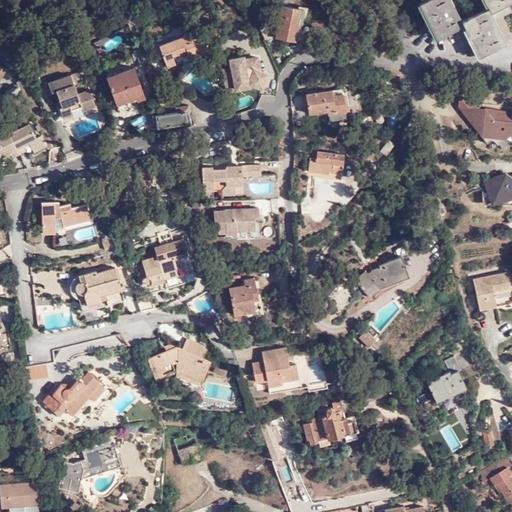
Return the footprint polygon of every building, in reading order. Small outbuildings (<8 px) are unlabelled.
[(511,4),(511,0),(484,0),(490,10),(464,24),(451,0),(432,0),(421,6),(439,41),(466,28),(481,59),(508,46),(492,14),(511,4)] [(300,24),(303,24),(306,7),(299,6),(299,9),(282,6),(276,37),(296,41),(300,24)] [(350,12),(339,10),(338,21),(340,21),(343,20),(346,21),(349,22),(350,12)] [(371,14),(370,25),(372,24),(373,24),(375,24),(376,24),(378,24),(379,25),(380,25),(382,26),(383,15),(371,14)] [(258,26),(264,41),(272,37),(266,22),(258,26)] [(199,24),(192,26),(191,28),(182,31),(181,33),(159,41),(167,64),(176,60),(173,53),(179,51),(178,47),(186,45),(190,56),(198,53),(198,50),(208,46),(199,24)] [(243,56),(229,59),(230,65),(235,86),(250,83),(251,85),(253,85),(260,88),(267,72),(261,70),(258,56),(244,59),(243,56)] [(48,84),(51,83),(56,81),(60,91),(57,97),(55,100),(59,109),(69,105),(68,102),(79,98),(80,101),(92,97),(86,80),(75,84),(71,76),(73,74),(69,64),(44,74),(48,84)] [(108,75),(116,96),(135,90),(136,95),(138,98),(146,94),(136,65),(108,75)] [(235,86),(230,65),(222,66),(226,88),(235,86)] [(118,101),(136,95),(135,90),(116,96),(118,101)] [(346,90),(333,92),(333,97),(343,95),(346,113),(350,113),(346,90)] [(330,116),(345,114),(346,113),(343,95),(333,97),(333,92),(306,97),(310,116),(328,113),(329,117),(330,116)] [(459,106),(476,107),(476,99),(460,98),(459,106)] [(174,105),(175,109),(154,114),(158,127),(188,120),(186,110),(190,109),(188,102),(174,105)] [(483,109),(459,106),(482,138),(487,144),(493,141),(500,146),(511,137),(511,110),(486,108),(483,109)] [(346,121),(345,114),(330,116),(331,123),(346,121)] [(0,154),(8,151),(11,157),(25,150),(22,143),(34,137),(28,124),(8,132),(7,131),(0,133),(0,154)] [(240,156),(255,155),(254,146),(245,147),(246,149),(240,150),(240,156)] [(343,180),(345,156),(318,153),(317,159),(312,159),(310,178),(343,180)] [(213,166),(199,167),(200,179),(203,179),(213,178),(213,181),(226,180),(226,186),(235,185),(244,185),(243,176),(261,175),(261,164),(227,165),(225,167),(225,168),(213,169),(213,166)] [(511,174),(484,181),(484,207),(506,203),(511,203),(511,174)] [(235,194),(235,185),(226,186),(226,180),(213,181),(213,178),(203,179),(203,190),(222,189),(223,194),(235,194)] [(39,198),(39,231),(52,230),(53,215),(57,214),(60,221),(86,217),(84,202),(68,205),(67,202),(52,203),(51,198),(39,198)] [(259,208),(214,210),(214,220),(217,220),(218,233),(225,233),(237,232),(237,231),(255,230),(255,216),(259,216),(259,208)] [(442,223),(438,209),(413,218),(418,233),(442,223)] [(259,216),(255,216),(255,230),(237,231),(237,232),(225,233),(226,239),(260,237),(259,216)] [(155,247),(158,255),(142,262),(143,264),(145,269),(148,275),(145,276),(144,276),(143,277),(142,278),(142,279),(142,280),(142,281),(142,282),(143,282),(143,283),(144,284),(145,284),(146,285),(147,285),(148,284),(157,282),(156,277),(163,274),(165,278),(178,273),(174,258),(173,254),(186,249),(183,240),(173,243),(172,240),(155,247)] [(187,253),(186,249),(173,254),(174,258),(187,253)] [(313,260),(304,250),(298,256),(306,267),(313,260)] [(366,274),(365,272),(355,280),(370,298),(380,289),(408,278),(404,268),(405,267),(401,257),(378,266),(378,268),(371,271),(372,272),(366,274)] [(442,286),(453,274),(450,262),(435,279),(442,286)] [(148,275),(145,269),(143,264),(142,264),(138,266),(143,277),(144,276),(145,276),(148,275)] [(81,307),(101,303),(98,290),(119,285),(114,266),(97,270),(95,268),(83,271),(85,278),(84,277),(83,278),(81,278),(80,279),(79,280),(79,281),(78,282),(78,284),(78,285),(78,286),(79,287),(80,289),(82,290),(83,290),(84,291),(86,300),(80,302),(81,307)] [(480,307),(511,300),(511,292),(507,270),(473,277),(480,307)] [(77,294),(80,302),(86,300),(84,291),(83,290),(82,290),(80,289),(79,287),(78,286),(78,285),(78,284),(78,282),(79,281),(79,280),(80,279),(81,278),(83,278),(84,277),(85,278),(83,271),(75,274),(74,275),(73,276),(71,277),(71,278),(70,280),(69,282),(69,283),(69,285),(69,286),(70,288),(70,289),(72,291),(73,292),(74,293),(76,294),(77,294)] [(228,285),(233,310),(262,304),(256,279),(253,280),(252,274),(242,276),(243,281),(228,285)] [(121,292),(119,285),(98,290),(101,303),(107,301),(106,296),(121,292)] [(149,291),(135,295),(140,310),(154,306),(149,291)] [(140,310),(135,295),(119,299),(124,313),(140,310)] [(406,305),(400,312),(405,317),(410,310),(406,305)] [(45,315),(47,328),(71,325),(69,312),(45,315)] [(359,339),(369,348),(370,347),(376,340),(366,331),(359,339)] [(215,364),(217,360),(211,357),(210,359),(204,356),(207,347),(204,343),(187,336),(183,346),(177,344),(148,356),(155,374),(176,366),(202,377),(209,362),(215,364)] [(376,340),(370,347),(375,351),(382,343),(377,338),(376,340)] [(282,376),(287,376),(286,363),(287,363),(285,345),(261,349),(263,357),(251,359),(255,378),(268,377),(268,382),(282,381),(282,376)] [(307,355),(311,379),(337,375),(334,351),(307,355)] [(454,356),(445,360),(448,368),(449,368),(452,374),(460,370),(454,356)] [(50,372),(49,360),(27,364),(29,375),(50,372)] [(227,364),(217,360),(215,364),(213,368),(225,373),(227,364)] [(297,361),(287,363),(286,363),(287,376),(298,376),(297,361)] [(199,383),(202,377),(176,366),(155,374),(157,378),(174,371),(199,383)] [(125,379),(136,389),(146,378),(135,368),(125,379)] [(72,408),(101,379),(91,369),(87,375),(83,372),(71,386),(64,380),(56,388),(53,386),(44,396),(59,410),(65,403),(72,408)] [(432,385),(429,386),(437,404),(468,390),(460,373),(452,376),(451,373),(430,382),(432,385)] [(106,384),(101,379),(72,408),(65,419),(71,424),(106,384)] [(127,393),(114,407),(120,413),(133,399),(127,393)] [(340,397),(333,399),(334,403),(332,404),(331,403),(327,405),(326,410),(311,412),(313,420),(304,422),(307,434),(310,434),(311,437),(319,436),(320,442),(330,440),(329,434),(345,430),(347,437),(357,434),(353,416),(346,417),(340,397)] [(262,421),(275,455),(283,452),(270,419),(262,421)] [(490,429),(483,431),(486,445),(493,444),(490,429)] [(433,432),(424,437),(430,450),(440,444),(433,432)] [(173,439),(184,463),(202,456),(194,436),(185,439),(184,434),(173,439)] [(148,470),(164,470),(163,436),(147,437),(148,470)] [(64,460),(60,479),(79,483),(82,468),(90,466),(92,473),(122,461),(118,452),(114,454),(109,439),(101,443),(99,439),(90,443),(91,446),(82,450),(85,458),(73,462),(64,460)] [(505,456),(477,470),(482,479),(486,478),(490,485),(492,484),(500,498),(508,493),(511,500),(511,499),(511,480),(511,481),(507,474),(509,473),(504,466),(509,463),(505,456)] [(0,478),(0,499),(36,499),(35,477),(0,478)] [(78,488),(79,483),(60,479),(59,485),(78,488)] [(382,506),(383,511),(420,511),(419,503),(402,506),(401,503),(382,506)]
